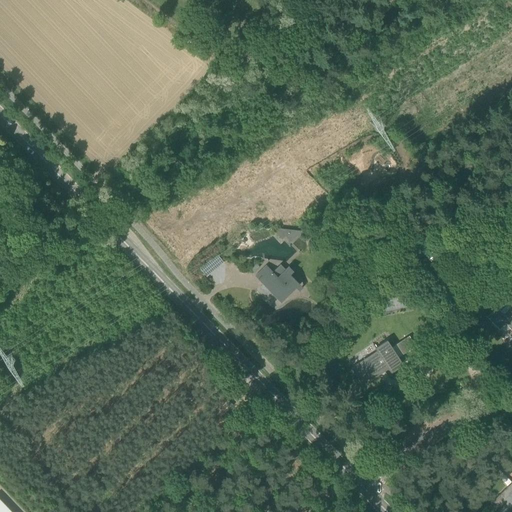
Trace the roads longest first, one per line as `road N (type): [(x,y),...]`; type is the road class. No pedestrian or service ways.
road 1 (secondary): [(365,490),(0,116)]
road 2 (unclassified): [(365,490),(433,439),(511,407)]
